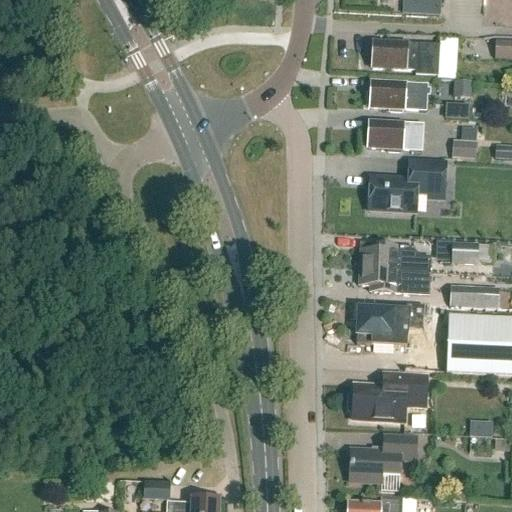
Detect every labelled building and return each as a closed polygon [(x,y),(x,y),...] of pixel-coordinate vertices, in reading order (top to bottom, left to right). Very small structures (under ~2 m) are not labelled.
[(430,4),(430,20),(437,20),(438,4),(430,4)] [(511,62),(511,45),(494,45),(493,62),(511,62)] [(437,79),(439,49),(372,46),(371,57),(369,57),(368,69),(371,69),(371,72),(415,74),(415,78),(437,79)] [(401,116),(401,113),(425,114),(426,88),(370,86),(370,97),(367,97),(367,109),(369,109),(369,112),(389,113),(389,116),(401,116)] [(468,86),(452,86),(451,96),(468,97),(468,86)] [(421,155),(422,128),(368,125),(368,137),(365,137),(365,149),(367,149),(367,152),(387,153),(387,155),(399,156),(399,154),(421,155)] [(475,164),(476,146),(453,144),(451,162),(475,164)] [(511,163),(511,149),(495,149),(494,162),(511,163)] [(442,203),(444,167),(408,165),(407,183),(398,182),(398,185),(369,184),(368,215),(414,217),(416,197),(428,198),(427,202),(442,203)] [(492,265),(492,248),(479,248),(451,246),(450,263),(451,263),(451,267),(477,268),(477,264),(492,265)] [(413,251),(360,248),(359,271),(395,274),(429,276),(430,260),(420,259),(413,251)] [(369,296),(428,299),(429,276),(395,274),(359,271),(358,290),(370,291),(369,296)] [(498,295),(450,293),(450,311),(497,313),(498,295)] [(358,312),(356,347),(406,350),(407,350),(408,332),(423,332),(425,309),(422,309),(406,308),(406,315),(358,312)] [(511,322),(448,319),(446,377),(453,377),(511,379),(511,322)] [(425,411),(427,381),(383,378),(383,392),(354,390),(353,397),(350,399),(349,413),(352,416),(352,423),(404,426),(405,410),(425,411)] [(414,464),(415,441),(383,440),(382,455),(349,453),(348,486),(380,487),(380,478),(398,478),(399,463),(414,464)] [(169,503),(169,486),(144,485),(144,502),(169,503)] [(400,511),(401,502),(380,501),(379,508),(347,507),(347,511),(400,511)] [(218,511),(219,503),(194,502),(193,507),(169,506),(168,511),(218,511)]
